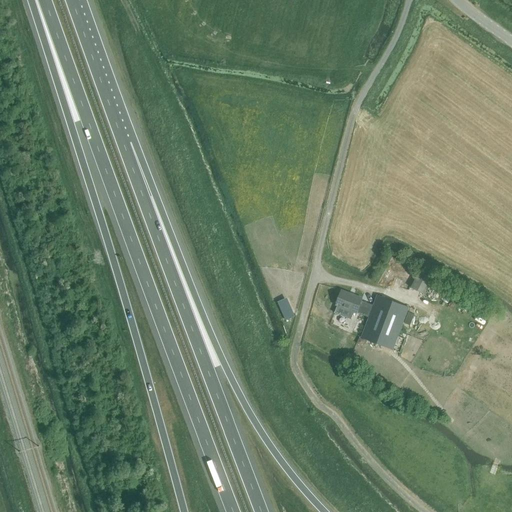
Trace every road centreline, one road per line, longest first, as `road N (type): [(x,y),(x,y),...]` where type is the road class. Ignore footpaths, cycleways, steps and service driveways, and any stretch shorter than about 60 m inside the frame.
road 1 (unclassified): [(425,511),(320,405),(293,364),(350,124),(409,0)]
road 2 (motorway): [(44,0),(234,511)]
road 3 (motorway): [(31,0),(183,511)]
road 4 (motorway): [(324,511),(256,426),(210,334),(134,141),(108,103)]
road 5 (motorway): [(261,511),(108,103)]
